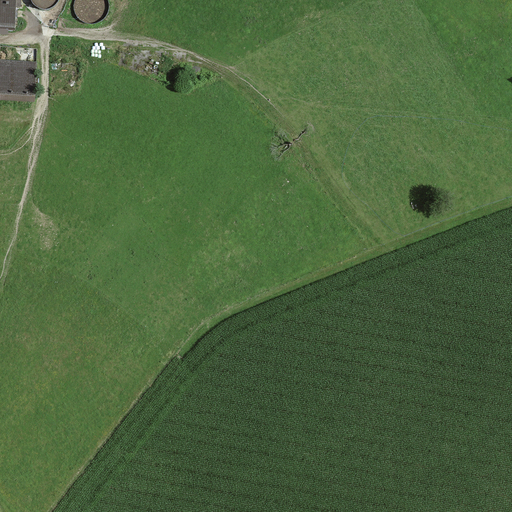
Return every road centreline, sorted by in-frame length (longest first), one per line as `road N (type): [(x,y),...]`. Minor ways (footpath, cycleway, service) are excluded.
road 1 (track): [(39,27),(153,44),(240,82),(299,136),(377,252)]
road 2 (track): [(511,203),(230,313),(203,328),(181,356)]
